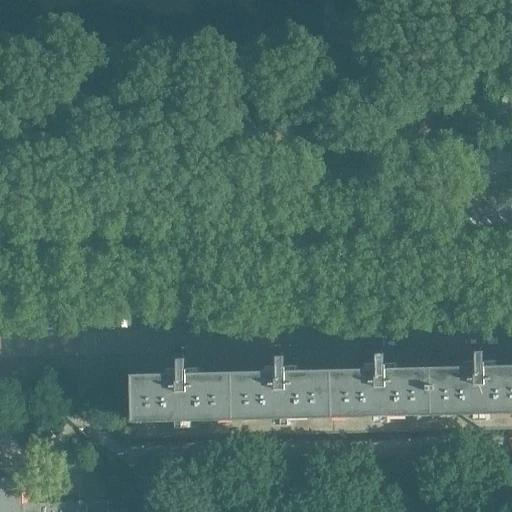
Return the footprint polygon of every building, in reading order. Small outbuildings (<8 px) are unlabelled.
[(511,125),(511,92),(497,93),(497,126),(511,125)] [(511,428),(511,364),(488,365),(487,361),(485,361),(485,350),(478,350),(478,361),(475,361),(476,366),(432,367),(434,430),(511,428)] [(434,430),(432,367),(389,368),(389,363),(386,363),(386,353),(379,353),(379,363),(377,363),(377,368),(333,369),(334,433),(434,430)] [(334,433),(333,369),(289,370),(289,365),(286,365),(286,355),(279,355),(279,366),(277,366),(277,370),(233,371),(235,435),(334,433)] [(235,435),(233,371),(190,372),(190,368),(188,368),(187,357),(180,358),(180,368),(178,368),(178,373),(134,374),(136,438),(235,435)] [(0,511),(108,511),(109,502),(83,503),(83,501),(80,501),(80,503),(23,504),(22,478),(0,478),(0,511)]
